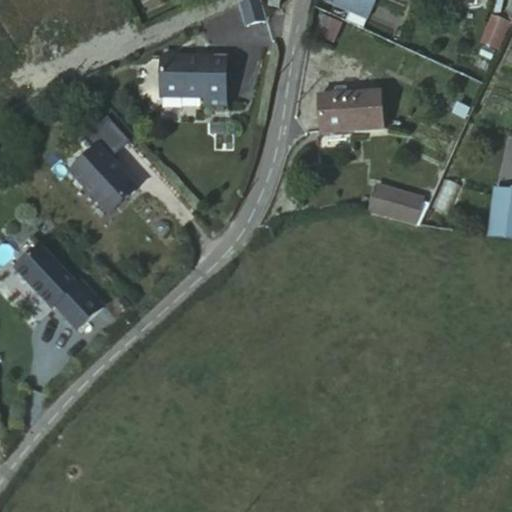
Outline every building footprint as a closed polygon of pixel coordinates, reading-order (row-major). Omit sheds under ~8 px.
[(272,13),(265,0),(245,0),(256,21),(272,13)] [(366,21),(374,0),(333,0),(331,6),(366,21)] [(511,29),(511,26),(511,3),(500,23),(511,29)] [(493,57),(511,29),(500,23),(493,18),(477,48),(493,57)] [(488,69),(493,57),(477,48),(469,60),(488,69)] [(228,55),(166,52),(163,95),(200,96),(202,101),(227,101),(228,55)] [(385,93),(327,94),(328,134),(385,133),(385,93)] [(137,136),(115,112),(91,135),(101,145),(79,166),(118,208),(144,184),(117,155),(137,136)] [(447,179),(430,170),(412,201),(430,210),(447,179)] [(505,187),(474,184),(470,230),(504,233),(505,187)] [(324,197),(322,219),(353,222),(356,200),(324,197)] [(353,222),(373,225),(375,203),(356,200),(353,222)] [(51,239),(28,261),(64,300),(68,297),(90,322),(114,299),(91,274),(87,278),(51,239)] [(505,250),(444,242),(438,291),(497,299),(505,250)] [(143,397),(123,396),(117,435),(214,450),(220,416),(143,405),(143,397)]
